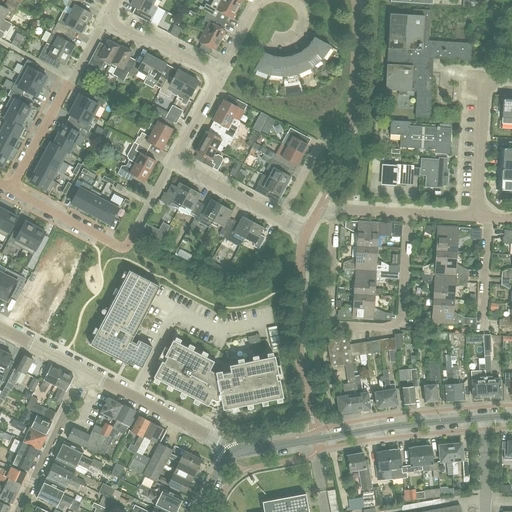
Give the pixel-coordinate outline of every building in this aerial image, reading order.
[(80,7),(83,1),(80,0),(69,0),(66,6),(73,9),(70,14),(86,23),(88,20),(90,20),(92,17),(91,15),(92,14),(80,7)] [(150,10),(153,4),(144,0),(133,0),(131,5),(143,12),(139,18),(150,23),(156,13),(150,10)] [(207,13),(215,18),(225,23),(229,17),(232,19),(237,9),(221,0),(220,0),(213,0),(210,5),(205,3),(203,7),(199,5),(198,8),(207,13)] [(220,0),(221,0),(237,9),(242,0),(220,0)] [(18,7),(7,1),(4,7),(0,5),(0,17),(3,20),(8,10),(15,14),(18,7)] [(429,41),(430,10),(413,9),(413,15),(390,14),(385,90),(399,91),(399,94),(407,95),(407,91),(417,92),(415,117),(430,118),(433,59),(471,61),(472,43),(429,41)] [(225,23),(215,18),(207,13),(204,18),(204,20),(209,22),(204,32),(220,41),(226,31),(222,29),(225,23)] [(85,26),(86,23),(70,14),(67,20),(61,16),(55,27),(66,33),(69,27),(81,33),(82,32),(84,32),(86,29),(85,26)] [(12,24),(3,20),(0,17),(0,38),(1,39),(6,29),(8,31),(12,24)] [(174,25),(170,34),(177,38),(182,29),(174,25)] [(63,39),(66,33),(55,27),(46,43),(53,46),(69,55),(75,45),(63,39)] [(215,50),(220,41),(204,32),(199,41),(202,43),(198,49),(208,55),(212,48),(215,50)] [(308,46),(325,61),(334,48),(314,38),(308,46)] [(120,47),(119,47),(108,41),(102,52),(96,49),(88,63),(100,70),(105,61),(111,64),(111,63),(120,47)] [(64,65),(69,55),(53,46),(48,56),(41,52),(38,59),(49,65),(52,58),(64,65)] [(124,81),(129,72),(132,67),(126,63),(132,52),(120,46),(119,47),(120,47),(111,63),(117,66),(112,74),(124,81)] [(313,71),(325,61),(308,46),(301,52),(313,71)] [(299,77),(313,71),(301,52),(292,56),(299,77)] [(147,76),(156,59),(146,53),(140,65),(134,62),(132,67),(129,72),(135,76),(138,70),(147,76)] [(268,78),(273,57),(264,53),(253,73),(268,78)] [(283,58),(283,80),(287,79),(296,78),(299,77),(292,56),(283,58)] [(283,80),(283,58),(273,57),(268,78),(283,80)] [(161,88),(166,79),(160,76),(166,64),(156,59),(147,76),(157,81),(155,85),(161,88)] [(38,65),(27,60),(19,75),(42,87),(47,77),(35,70),(38,65)] [(180,91),(188,76),(177,70),(171,82),(166,79),(161,88),(159,92),(170,98),(175,88),(180,91)] [(42,87),(19,75),(11,90),(21,96),(24,90),(36,97),(42,87)] [(194,77),(192,78),(188,76),(180,91),(178,95),(183,98),(182,101),(182,103),(186,105),(199,81),(198,81),(197,79),(194,77)] [(81,80),(78,84),(84,90),(88,86),(81,80)] [(79,94),(74,104),(95,115),(100,106),(102,107),(105,101),(94,96),(92,101),(79,94)] [(511,96),(503,96),(502,122),(511,122),(511,96)] [(5,107),(25,117),(31,107),(11,97),(5,107)] [(223,99),(223,100),(221,99),(218,104),(220,105),(218,110),(233,118),(239,121),(242,115),(244,111),(247,105),(237,100),(234,105),(223,99)] [(166,118),(169,112),(153,103),(150,109),(166,118)] [(95,115),(74,104),(69,114),(89,125),(95,115)] [(14,123),(21,126),(25,117),(5,107),(7,108),(2,118),(5,119),(13,124),(14,123)] [(239,121),(233,118),(218,110),(215,115),(213,114),(211,118),(213,119),(212,120),(223,126),(220,131),(233,138),(239,128),(238,127),(240,122),(239,121)] [(165,118),(176,124),(179,117),(169,112),(165,118)] [(127,114),(126,113),(124,117),(137,123),(138,120),(134,118),(127,114)] [(162,124),(165,118),(155,113),(150,123),(155,126),(152,131),(167,140),(173,129),(162,124)] [(23,128),(21,126),(14,123),(13,124),(5,119),(0,127),(0,128),(18,138),(23,128)] [(252,128),(259,131),(263,125),(256,121),(252,128)] [(437,128),(428,127),(409,126),(410,122),(390,121),(390,134),(400,135),(400,147),(435,150),(435,153),(447,154),(448,145),(450,145),(451,128),(439,128),(439,127),(437,127),(437,128)] [(63,125),(58,135),(76,144),(81,135),(88,139),(91,133),(80,127),(77,132),(63,125)] [(18,138),(0,128),(0,140),(13,147),(18,138)] [(297,139),(300,133),(290,128),(282,144),(302,155),(308,145),(297,139)] [(252,148),(256,139),(260,133),(254,130),(246,145),(252,148)] [(162,150),(167,140),(152,131),(149,137),(142,133),(139,137),(138,137),(135,143),(138,144),(148,150),(151,144),(162,150)] [(233,138),(220,131),(217,137),(206,131),(201,141),(216,150),(219,144),(224,147),(226,146),(228,143),(237,148),(240,142),(233,138)] [(76,144),(58,135),(53,144),(60,147),(59,148),(68,153),(71,154),(76,144)] [(256,139),(252,148),(258,152),(263,143),(256,139)] [(0,140),(0,152),(8,157),(13,147),(0,140)] [(213,155),(216,150),(201,141),(195,152),(206,157),(203,163),(217,170),(222,160),(221,157),(218,155),(215,156),(213,155)] [(45,152),(63,162),(68,153),(59,148),(60,147),(53,144),(50,142),(45,152)] [(138,144),(135,143),(134,142),(127,154),(128,159),(150,171),(156,161),(145,155),(148,150),(138,144)] [(511,159),(511,142),(508,143),(508,148),(500,148),(500,158),(511,159)] [(92,153),(100,157),(105,148),(97,144),(92,153)] [(300,160),(302,155),(282,144),(276,154),(268,150),(265,155),(271,159),(273,160),(282,164),(283,165),(286,159),(297,165),(297,164),(299,165),(302,160),(300,160)] [(63,162),(45,152),(40,162),(58,171),(63,162)] [(426,176),(425,187),(443,189),(443,186),(448,187),(449,169),(447,169),(447,158),(438,158),(438,159),(421,158),(420,175),(426,176)] [(511,159),(500,158),(499,169),(511,169),(511,159)] [(145,182),(150,171),(128,159),(125,167),(120,167),(116,174),(131,181),(134,176),(145,182)] [(282,164),(273,160),(271,159),(266,169),(271,172),(268,178),(285,187),(291,177),(279,170),(282,164)] [(412,185),(413,171),(420,172),(420,159),(414,159),(413,166),(403,165),(403,168),(397,168),(397,166),(383,165),(382,185),(396,186),(396,183),(399,183),(399,184),(412,185)] [(40,162),(35,171),(53,181),(58,171),(40,162)] [(239,172),(233,169),(230,175),(236,178),(239,172)] [(511,179),(511,169),(499,169),(499,179),(511,179)] [(55,182),(53,181),(35,171),(30,181),(50,192),(55,182)] [(280,197),(285,187),(268,178),(263,175),(258,184),(254,191),(265,196),(268,190),(280,197)] [(511,179),(499,179),(498,190),(500,190),(509,191),(511,190),(511,179)] [(181,205),(190,188),(179,182),(177,187),(172,184),(162,202),(169,205),(172,200),(181,205)] [(117,183),(115,188),(121,191),(124,187),(117,183)] [(81,185),(71,203),(81,209),(92,189),(91,188),(90,191),(81,185)] [(196,215),(202,203),(197,201),(201,194),(190,188),(181,205),(178,210),(188,215),(190,212),(196,215)] [(81,209),(90,214),(101,194),(92,189),(81,209)] [(102,194),(101,194),(90,214),(100,219),(110,201),(101,196),(102,194)] [(211,224),(222,205),(211,199),(207,206),(202,203),(196,215),(194,219),(199,222),(199,221),(210,227),(211,224)] [(110,201),(100,219),(110,224),(120,206),(110,201)] [(227,232),(234,220),(228,218),(232,211),(222,205),(212,222),(223,228),(220,233),(225,236),(227,232)] [(17,217),(8,212),(0,226),(0,233),(7,237),(17,217)] [(240,247),(253,222),(242,216),(239,223),(234,220),(224,238),(240,247)] [(23,249),(35,227),(25,221),(19,233),(14,231),(8,241),(23,249)] [(367,246),(368,222),(345,221),(345,227),(352,231),(357,231),(356,246),(367,246)] [(162,240),(170,226),(163,222),(159,230),(146,223),(142,230),(162,240)] [(259,249),(265,237),(260,234),(264,228),(253,222),(244,238),(254,244),(253,246),(259,249)] [(390,236),(391,230),(391,223),(368,222),(367,246),(377,247),(378,235),(390,236)] [(447,251),(448,227),(425,225),(424,232),(432,236),(436,236),(436,250),(447,251)] [(45,232),(35,227),(23,249),(33,255),(45,232)] [(447,251),(457,252),(457,237),(462,238),(470,235),(471,228),(448,227),(447,251)] [(511,230),(504,230),(504,237),(503,237),(502,241),(504,243),(511,243),(511,242),(511,230)] [(66,243),(60,255),(76,263),(83,251),(66,243)] [(366,270),(367,246),(356,246),(355,260),(350,259),(343,262),(343,269),(366,270)] [(376,261),(377,247),(367,246),(366,270),(388,272),(389,265),(382,261),(376,261)] [(445,275),(447,251),(436,250),(435,264),(430,264),(422,267),(422,274),(445,275)] [(456,266),(457,252),(447,251),(445,275),(468,276),(468,270),(461,266),(456,266)] [(60,255),(54,267),(70,275),(76,263),(60,255)] [(34,264),(27,261),(25,265),(32,269),(34,264)] [(54,267),(48,278),(64,287),(70,275),(54,267)] [(511,278),(511,268),(509,269),(502,272),(501,278),(511,278)] [(364,294),(366,270),(343,269),(342,275),(350,279),(354,280),(354,294),(364,294)] [(246,275),(237,270),(229,284),(239,288),(242,283),(246,275)] [(388,278),(388,272),(366,270),(364,294),(375,295),(376,281),(380,281),(388,278)] [(129,271),(90,345),(127,364),(129,361),(142,368),(152,347),(138,340),(138,341),(133,338),(160,286),(129,271)] [(3,274),(0,280),(0,296),(7,301),(10,295),(16,298),(26,279),(19,276),(17,281),(3,274)] [(444,299),(445,275),(422,274),(422,280),(429,284),(434,284),(433,298),(444,299)] [(467,283),(468,276),(445,275),(444,299),(454,299),(455,285),(460,286),(467,283)] [(48,278),(42,290),(58,299),(64,287),(48,278)] [(511,278),(501,278),(501,285),(509,289),(511,288),(511,278)] [(42,290),(36,302),(52,311),(58,299),(42,290)] [(363,318),(364,294),(354,294),(353,308),(348,307),(340,310),(340,317),(363,318)] [(374,309),(375,295),(364,294),(363,318),(386,320),(386,313),(379,309),(374,309)] [(442,323),(444,299),(433,298),(432,312),(427,312),(419,315),(419,322),(442,323)] [(453,314),(454,299),(444,299),(442,323),(465,324),(465,318),(458,314),(453,314)] [(36,302),(30,314),(46,323),(52,311),(36,302)] [(511,327),(511,308),(511,317),(506,317),(499,320),(498,326),(511,327)] [(395,335),(395,338),(396,348),(403,347),(402,335),(395,335)] [(348,336),(327,340),(327,341),(327,344),(331,366),(347,364),(353,363),(351,356),(350,344),(349,342),(348,336)] [(162,361),(153,378),(200,402),(208,406),(212,399),(216,401),(221,400),(223,410),(224,410),(225,409),(237,407),(240,406),(283,397),(279,379),(283,379),(281,365),(277,365),(275,356),(244,362),(229,365),(230,369),(230,372),(222,374),(222,371),(215,372),(215,374),(209,371),(212,365),(214,361),(201,354),(173,340),(168,349),(165,347),(158,359),(162,361)] [(366,354),(380,352),(378,340),(364,342),(366,354)] [(364,342),(357,343),(359,355),(366,354),(364,342)] [(357,343),(350,344),(351,356),(359,355),(357,343)] [(11,355),(3,351),(0,357),(0,373),(2,375),(0,379),(0,380),(4,382),(13,361),(13,362),(9,360),(11,355)] [(10,377),(6,385),(12,389),(16,380),(21,371),(26,374),(29,369),(33,360),(22,354),(18,363),(10,377)] [(438,360),(428,361),(431,382),(431,385),(423,386),(425,402),(426,401),(428,402),(430,402),(431,401),(438,400),(436,387),(438,387),(438,383),(440,383),(438,360)] [(355,376),(353,363),(347,364),(349,381),(342,382),(344,396),(337,397),(339,414),(360,410),(355,376)] [(491,371),(491,364),(485,364),(479,365),(479,371),(471,372),(473,397),(474,397),(474,399),(480,399),(480,397),(486,396),(485,371),(491,371)] [(55,385),(62,370),(51,365),(44,380),(40,388),(45,391),(49,383),(55,385)] [(382,370),(383,377),(387,406),(398,405),(396,389),(395,389),(395,383),(390,384),(388,369),(382,370)] [(66,391),(69,385),(73,376),(62,370),(55,385),(60,388),(54,400),(59,402),(65,391),(66,391)] [(415,394),(414,386),(418,386),(416,370),(410,371),(411,380),(407,380),(408,387),(402,388),(403,404),(406,404),(407,405),(409,404),(410,403),(416,402),(415,394)] [(444,401),(454,400),(452,370),(446,371),(448,385),(443,385),(444,401)] [(452,370),(454,400),(464,399),(463,383),(459,384),(457,370),(452,370)] [(499,396),(501,396),(500,379),(491,379),(491,371),(485,371),(486,396),(493,396),(493,398),(499,398),(499,396)] [(370,409),(369,399),(368,392),(363,393),(360,375),(355,376),(360,410),(364,410),(364,411),(369,410),(369,409),(370,409)] [(39,379),(34,377),(28,388),(33,390),(39,379)] [(377,407),(387,406),(383,377),(380,377),(380,379),(378,380),(380,391),(375,391),(377,407)] [(32,396),(26,408),(32,411),(35,404),(36,404),(38,399),(32,396)] [(122,405),(114,401),(114,400),(111,398),(109,399),(108,398),(101,412),(114,419),(122,405)] [(134,418),(132,418),(135,411),(124,405),(112,428),(111,427),(107,437),(98,454),(104,457),(115,436),(118,437),(120,433),(125,436),(134,418)] [(43,408),(40,415),(52,420),(56,412),(44,407),(43,408)] [(51,422),(37,415),(38,414),(27,409),(24,415),(27,417),(27,418),(34,422),(32,427),(46,434),(51,422)] [(143,436),(145,431),(150,422),(139,416),(132,431),(140,435),(135,444),(139,446),(144,437),(143,436)] [(36,431),(23,425),(24,424),(19,422),(16,428),(21,431),(28,434),(25,441),(30,443),(39,448),(45,436),(36,431)] [(155,441),(162,428),(152,423),(138,450),(143,452),(150,439),(155,441)] [(107,437),(111,427),(104,424),(101,428),(99,433),(107,437)] [(95,425),(92,430),(99,433),(101,428),(95,425)] [(89,436),(82,432),(73,428),(68,439),(77,443),(85,447),(89,450),(98,454),(107,437),(99,433),(92,430),(89,436)] [(38,450),(23,443),(15,439),(10,449),(12,451),(18,453),(33,460),(38,450)] [(511,461),(511,439),(508,440),(508,442),(502,442),(501,449),(504,449),(503,461),(511,461)] [(81,455),(83,451),(64,442),(60,451),(90,465),(95,468),(99,469),(102,465),(93,460),(92,461),(81,455)] [(450,445),(454,475),(458,474),(456,460),(463,460),(461,444),(460,444),(460,442),(453,443),(453,445),(450,445)] [(156,482),(173,450),(159,443),(147,467),(143,475),(156,482)] [(454,475),(450,445),(447,445),(447,444),(440,444),(440,446),(439,446),(441,462),(447,461),(448,475),(454,475)] [(440,488),(438,469),(437,463),(433,463),(431,447),(427,447),(427,446),(420,447),(422,465),(427,464),(428,470),(432,470),(434,488),(440,488)] [(415,466),(422,465),(420,447),(413,448),(413,449),(409,449),(411,466),(406,466),(407,473),(416,472),(415,466)] [(398,450),(388,451),(390,469),(392,480),(408,478),(407,473),(406,466),(401,467),(398,450)] [(33,460),(18,453),(12,451),(7,460),(28,470),(33,460)] [(60,451),(56,459),(75,468),(77,464),(93,472),(95,468),(90,465),(60,451)] [(196,470),(201,459),(185,451),(181,459),(172,454),(170,458),(179,462),(196,470)] [(383,469),(390,469),(388,451),(377,453),(379,469),(376,469),(377,480),(384,479),(383,469)] [(363,489),(371,488),(367,465),(365,465),(363,454),(348,456),(350,470),(359,469),(363,489)] [(133,459),(128,468),(143,475),(147,467),(133,459)] [(74,470),(64,466),(55,461),(51,470),(80,485),(82,481),(71,475),(74,470)] [(190,482),(196,470),(179,462),(175,470),(166,466),(164,469),(173,474),(174,473),(190,482)] [(123,469),(114,465),(110,474),(119,478),(123,469)] [(27,474),(18,470),(12,467),(9,472),(0,468),(0,469),(0,473),(22,484),(27,474)] [(78,489),(80,485),(51,470),(46,479),(65,488),(67,483),(78,489)] [(17,494),(22,484),(0,473),(0,479),(5,482),(2,487),(17,494)] [(185,493),(190,482),(174,473),(173,474),(170,481),(161,477),(159,480),(185,493)] [(64,490),(54,485),(45,481),(41,489),(79,508),(81,504),(62,495),(64,490)] [(109,498),(110,498),(114,489),(104,484),(103,485),(99,494),(103,495),(109,498)] [(161,494),(152,489),(141,484),(139,488),(143,490),(178,507),(182,498),(163,489),(161,494)] [(2,487),(0,485),(0,491),(0,492),(0,498),(12,504),(17,494),(2,487)] [(379,487),(373,488),(374,495),(376,506),(385,505),(383,496),(381,496),(379,487)] [(425,490),(426,498),(441,496),(440,488),(425,490)] [(77,511),(79,508),(41,489),(37,498),(56,507),(62,510),(64,506),(77,511)] [(110,498),(119,503),(128,507),(131,502),(120,496),(122,493),(114,489),(110,498)] [(165,511),(175,511),(178,507),(143,490),(141,494),(157,502),(155,507),(165,511)] [(327,491),(330,511),(338,511),(335,490),(327,491)] [(309,511),(308,507),(306,494),(262,502),(264,511),(309,511)] [(105,508),(109,498),(103,495),(98,505),(105,508)] [(376,506),(374,495),(362,497),(364,508),(376,506)] [(112,511),(114,511),(119,503),(110,498),(109,498),(105,508),(112,511)] [(8,511),(11,507),(2,503),(0,501),(0,511),(8,511)]
